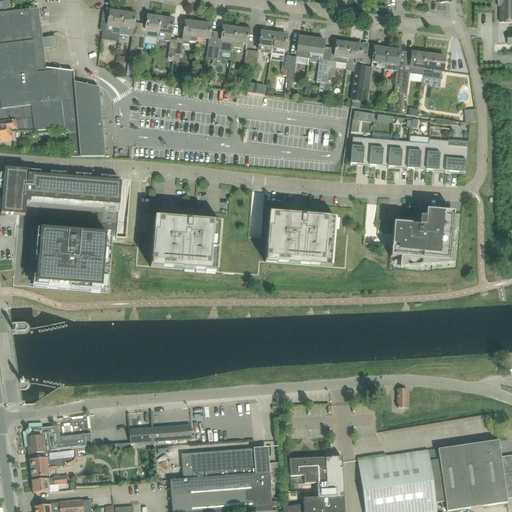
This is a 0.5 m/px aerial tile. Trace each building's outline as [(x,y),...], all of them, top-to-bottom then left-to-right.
[(511,0),(496,0),(497,6),(499,6),(499,8),(500,8),(500,11),(498,11),(498,21),(500,21),(500,23),(511,23),(511,37),(509,37),(509,45),(511,45),(511,0)] [(0,13),(12,12),(10,1),(2,3),(1,3),(1,2),(0,2),(0,13)] [(0,122),(9,122),(15,121),(20,120),(22,130),(22,131),(22,133),(33,132),(37,132),(64,129),(65,134),(68,134),(70,154),(71,158),(105,158),(102,119),(103,118),(104,117),(105,116),(105,115),(105,113),(105,112),(104,111),(103,110),(102,109),(101,109),(100,96),(99,89),(74,83),(73,76),(74,76),(73,72),(56,70),(46,69),(43,49),(42,40),(42,39),(41,31),(40,24),(38,9),(34,10),(25,11),(12,12),(0,13),(0,122)] [(121,28),(123,13),(110,11),(109,14),(103,13),(100,31),(102,31),(111,33),(111,35),(119,36),(121,28)] [(121,28),(120,36),(127,37),(130,33),(133,33),(134,30),(134,25),(134,23),(136,15),(123,13),(121,28)] [(158,39),(158,38),(158,33),(160,18),(148,17),(145,37),(158,39)] [(160,18),(158,33),(166,34),(165,40),(165,41),(170,42),(170,40),(171,40),(171,35),(173,20),(160,18)] [(174,61),(173,62),(179,63),(180,55),(181,56),(183,45),(189,45),(189,42),(195,43),(196,38),(198,24),(185,22),(183,40),(177,39),(176,41),(175,55),(174,55),(174,61)] [(209,40),(211,25),(198,24),(196,38),(209,40)] [(233,48),(234,43),(236,29),(223,27),(220,47),(214,46),(212,60),(219,61),(220,52),(233,54),(233,48)] [(247,45),(249,31),(236,29),(234,43),(233,48),(242,49),(242,45),(247,45)] [(261,32),(258,51),(263,51),(263,53),(271,54),(274,34),(267,33),(267,30),(262,29),(262,32),(261,32)] [(271,54),(283,56),(284,56),(286,46),(287,36),(274,34),(271,54)] [(132,37),(128,64),(134,65),(136,55),(139,36),(133,35),(132,37)] [(143,50),(145,37),(139,36),(136,55),(140,56),(141,50),(143,50)] [(297,52),(296,58),(309,59),(309,60),(310,54),(312,39),(299,37),(297,47),(297,52)] [(310,54),(309,60),(310,60),(311,63),(316,63),(318,61),(321,61),(322,61),(325,41),(312,39),(310,54)] [(170,42),(168,54),(175,55),(176,41),(171,40),(170,40),(170,42)] [(337,43),(334,63),(336,63),(347,65),(349,44),(337,43)] [(364,64),(365,55),(361,54),(362,46),(349,44),(347,65),(355,66),(355,65),(357,65),(358,65),(359,65),(359,64),(364,64)] [(212,60),(214,46),(208,46),(206,59),(212,60)] [(373,58),(372,62),(377,63),(376,68),(385,69),(385,64),(387,50),(374,48),(373,58)] [(385,69),(384,70),(397,72),(395,85),(401,86),(403,72),(404,67),(405,58),(399,57),(400,52),(400,51),(387,50),(385,64),(385,69)] [(251,65),(252,52),(246,51),(243,71),(249,72),(250,65),(251,65)] [(409,73),(409,74),(422,76),(423,70),(425,55),(412,53),(412,54),(411,63),(410,68),(409,73)] [(422,76),(422,78),(432,79),(441,81),(442,72),(443,72),(445,58),(425,55),(423,70),(422,76)] [(282,62),(281,69),(283,70),(283,72),(282,76),(287,77),(288,70),(290,57),(284,56),(283,56),(282,62)] [(290,57),(288,70),(294,71),(295,64),(296,58),(290,57)] [(321,61),(319,76),(326,77),(328,62),(322,61),(321,61)] [(328,62),(326,77),(332,78),(334,78),(335,69),(336,63),(334,63),(328,62)] [(355,66),(350,101),(352,101),(360,102),(362,90),(363,90),(366,67),(359,67),(355,66)] [(366,67),(363,90),(368,91),(372,68),(366,67)] [(287,77),(286,80),(292,81),(293,81),(294,71),(288,70),(287,77)] [(399,107),(398,114),(402,115),(403,107),(405,95),(406,95),(408,82),(409,74),(409,73),(403,72),(401,86),(400,94),(399,107)] [(286,80),(284,99),(289,99),(292,81),(286,80)] [(352,101),(351,108),(359,109),(360,102),(352,101)] [(465,124),(476,123),(475,110),(464,111),(465,124)] [(354,112),(353,120),(360,121),(361,113),(354,112)] [(0,141),(0,142),(12,140),(12,137),(12,134),(11,133),(11,131),(16,130),(15,121),(9,122),(0,122),(0,141)] [(352,138),(350,166),(352,166),(352,165),(356,165),(358,165),(362,165),(362,163),(368,164),(369,164),(370,164),(371,141),(354,139),(354,138),(352,138)] [(369,164),(369,167),(370,167),(371,166),(381,167),(381,165),(388,165),(389,165),(390,142),(374,141),(373,141),(373,140),(371,140),(371,141),(370,164),(369,164)] [(426,171),(426,172),(427,172),(427,171),(432,171),(433,171),(438,172),(438,169),(445,170),(447,147),(448,147),(449,142),(447,142),(447,143),(435,142),(432,142),(430,142),(430,141),(430,140),(428,140),(428,145),(426,168),(426,171)] [(388,168),(388,169),(389,169),(390,168),(394,168),(396,168),(400,168),(400,166),(407,167),(409,144),(395,143),(393,142),(392,142),(392,141),(390,141),(390,142),(389,165),(388,165),(388,168)] [(407,167),(407,170),(408,170),(408,169),(419,170),(419,168),(426,168),(428,145),(427,145),(411,144),(411,143),(409,143),(409,144),(407,167)] [(445,170),(445,173),(446,173),(446,172),(453,173),(457,173),(459,173),(464,174),(467,148),(448,147),(447,147),(445,170)] [(0,201),(0,209),(1,210),(1,214),(10,215),(19,216),(19,225),(15,225),(14,236),(17,237),(13,286),(109,294),(113,245),(126,246),(126,239),(131,180),(122,179),(29,171),(5,169),(4,175),(0,175),(0,177),(0,189),(3,190),(2,201),(0,201)] [(410,226),(393,224),(392,241),(390,258),(449,263),(453,214),(426,212),(425,218),(425,219),(419,219),(418,228),(415,228),(410,227),(410,226)] [(139,233),(136,267),(259,276),(260,263),(347,269),(350,235),(335,234),(336,219),(269,214),(267,240),(261,240),(255,239),(248,239),(248,241),(220,239),(221,224),(154,219),(153,234),(139,233)] [(406,390),(397,390),(398,409),(404,409),(407,409),(407,392),(406,390)] [(26,432),(23,433),(25,448),(28,448),(29,455),(42,453),(45,453),(56,452),(77,450),(93,448),(92,437),(92,434),(82,435),(83,440),(62,443),(62,444),(55,444),(54,428),(42,428),(42,424),(29,424),(29,429),(28,429),(26,432)] [(152,443),(191,440),(190,427),(151,429),(152,443)] [(130,444),(152,443),(151,429),(129,431),(130,444)] [(428,452),(358,462),(360,472),(365,511),(436,511),(435,504),(441,503),(441,507),(441,509),(446,508),(446,511),(449,511),(497,505),(507,504),(506,499),(511,498),(511,456),(500,458),(498,442),(438,450),(428,452)] [(254,449),(181,455),(182,465),(183,480),(255,474),(254,449)] [(75,464),(78,458),(77,450),(56,452),(45,453),(42,453),(29,455),(30,461),(32,479),(42,478),(49,477),(49,471),(67,468),(67,466),(70,466),(73,465),(75,464)] [(303,505),(282,508),(282,511),(343,511),(341,458),(336,458),(336,457),(324,457),(325,458),(307,459),(289,460),(290,478),(304,477),(304,484),(308,484),(317,484),(317,499),(303,500),(303,505)] [(183,480),(170,481),(172,511),(267,511),(273,511),(270,473),(255,474),(183,480)] [(32,482),(33,493),(49,492),(49,486),(57,485),(67,484),(66,477),(45,479),(45,480),(32,482)] [(58,493),(57,485),(49,486),(49,492),(50,493),(58,493)] [(45,506),(35,507),(35,511),(91,511),(90,501),(83,501),(59,503),(50,504),(51,506),(45,506)]
